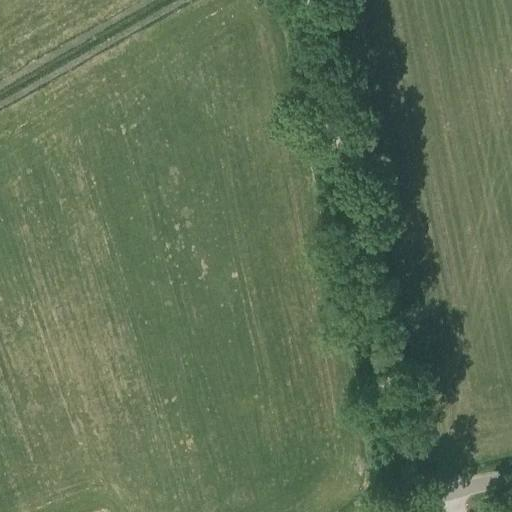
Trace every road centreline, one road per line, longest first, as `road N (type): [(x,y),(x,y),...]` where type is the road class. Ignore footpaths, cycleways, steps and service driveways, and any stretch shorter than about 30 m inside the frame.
road 1 (track): [(304,0),(405,501)]
road 2 (unclassified): [(378,511),(511,471)]
